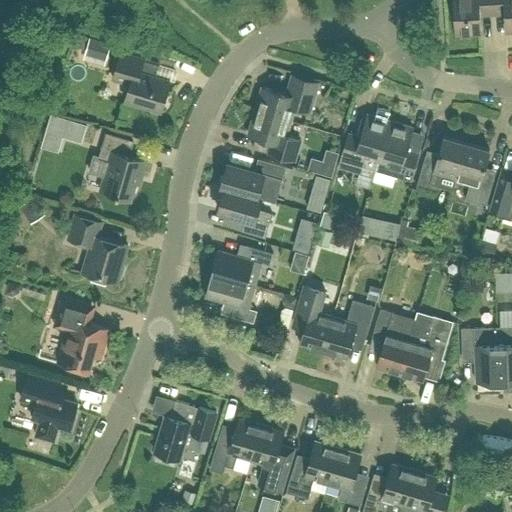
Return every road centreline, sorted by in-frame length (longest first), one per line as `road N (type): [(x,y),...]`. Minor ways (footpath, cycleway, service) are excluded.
road 1 (residential): [(157,327),(178,183),(227,66),(261,38),(301,29),(380,33)]
road 2 (residential): [(511,421),(338,407),(157,327)]
road 3 (residential): [(48,511),(72,493),(110,438),(157,327)]
road 4 (residential): [(380,33),(430,75),(511,91)]
